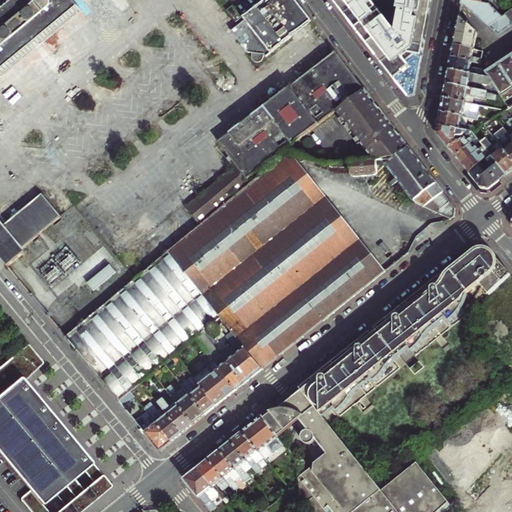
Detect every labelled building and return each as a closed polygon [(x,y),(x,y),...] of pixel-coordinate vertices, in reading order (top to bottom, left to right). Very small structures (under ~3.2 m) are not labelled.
[(0,88),(8,98),(15,91),(23,95),(28,83),(34,86),(27,63),(37,60),(35,53),(49,59),(51,55),(55,57),(62,42),(63,42),(72,34),(73,38),(129,20),(110,0),(19,0),(0,17),(0,88)] [(266,57),(311,22),(300,7),(294,0),(266,0),(262,3),(243,18),(245,20),(242,23),(231,31),(248,53),(252,54),(252,57),(253,59),(254,61),(256,62),(258,63),(261,62),(263,60),(263,58),(264,55),(266,57)] [(332,0),(333,0),(387,71),(407,97),(414,95),(422,57),(430,15),(432,0),(332,0)] [(489,7),(462,1),(462,4),(461,6),(464,6),(498,36),(499,36),(511,27),(511,56),(486,74),(490,80),(490,81),(509,110),(511,108),(511,107),(511,11),(509,13),(504,17),(499,13),(490,7),(489,7)] [(236,23),(242,18),(232,6),(227,11),(236,23)] [(505,8),(499,13),(504,17),(509,13),(506,10),(505,8)] [(457,27),(456,36),(476,40),(477,35),(459,18),(457,27)] [(454,42),(453,48),(473,51),(474,45),(476,40),(456,36),(454,42)] [(452,54),(451,60),(471,64),(481,66),(482,61),(474,59),(472,60),(473,51),(453,48),(452,54)] [(184,209),(197,223),(200,227),(261,175),(259,172),(336,112),(364,90),(335,52),(217,144),(235,167),(184,209)] [(450,66),(449,72),(478,78),(490,80),(486,74),(485,73),(474,71),(470,72),(471,64),(451,60),(450,66)] [(447,79),(446,86),(488,94),(489,86),(477,84),(478,78),(449,72),(447,79)] [(490,80),(478,78),(477,84),(489,86),(490,81),(490,80)] [(445,93),(443,101),(472,106),(474,99),(486,101),(488,94),(446,86),(445,93)] [(386,161),(395,160),(409,149),(397,132),(378,107),(364,90),(336,112),(374,162),(386,161)] [(442,107),(441,115),(469,120),(478,121),(479,117),(477,114),(478,107),(472,106),(443,101),(442,107)] [(511,135),(510,137),(511,138),(511,118),(507,111),(501,115),(511,130),(511,135)] [(439,121),(438,128),(472,134),(476,131),(476,130),(475,128),(468,126),(469,120),(441,115),(439,121)] [(443,142),(449,150),(455,145),(453,142),(455,137),(460,138),(462,141),(472,134),(438,128),(437,135),(443,142)] [(498,144),(511,161),(511,138),(510,137),(503,128),(492,136),(498,144)] [(453,154),(456,158),(478,140),(472,134),(462,141),(455,145),(449,150),(453,154)] [(491,156),(506,176),(511,171),(511,161),(498,144),(493,148),(486,139),(480,143),(484,148),(491,156)] [(459,162),(462,166),(484,148),(480,143),(478,140),(456,158),(459,162)] [(466,170),(469,174),(491,156),(484,148),(462,166),(466,170)] [(425,169),(409,149),(395,160),(387,166),(416,204),(451,220),(455,217),(455,208),(425,169)] [(506,176),(491,156),(469,174),(477,183),(481,188),(489,190),(506,176)] [(203,298),(321,204),(283,158),(261,175),(200,227),(170,251),(167,253),(203,298)] [(375,175),(374,162),(331,164),(331,168),(348,168),(349,176),(352,179),(372,178),(375,175)] [(0,223),(0,260),(7,269),(25,253),(22,250),(62,218),(43,195),(6,226),(4,228),(0,223)] [(238,342),(356,248),(321,204),(203,298),(221,320),(238,342)] [(197,223),(167,248),(170,251),(200,227),(197,223)] [(147,265),(150,268),(167,253),(170,251),(167,248),(147,265)] [(261,371),(379,277),(356,248),(238,342),(261,371)] [(203,298),(167,253),(150,268),(147,271),(136,280),(66,339),(102,382),(203,298)] [(484,290),(490,298),(510,276),(493,257),(489,260),(488,259),(486,258),(485,257),(483,256),(481,256),(479,256),(478,256),(475,256),(473,257),(471,258),(468,255),(466,257),(449,271),(451,274),(446,278),(444,275),(437,280),(433,284),(438,289),(436,288),(434,288),(433,289),(432,290),(432,291),(431,292),(430,292),(428,292),(426,292),(425,293),(423,294),(422,295),(421,295),(420,296),(416,300),(411,303),(399,313),(403,318),(401,319),(400,319),(399,319),(398,320),(397,321),(394,317),(384,324),(377,330),(381,334),(376,338),(372,333),(356,346),(360,352),(359,353),(356,353),(353,353),(351,353),(348,353),(347,354),(346,354),(343,356),(340,358),(337,361),(342,367),(327,379),(330,382),(327,381),(325,381),(324,382),(324,383),(323,385),(316,377),(314,378),(299,390),(301,392),(300,393),(323,420),(333,411),(337,414),(339,413),(342,411),(345,408),(347,404),(350,400),(350,399),(354,395),(371,381),(374,385),(378,382),(381,378),(383,376),(387,370),(390,366),(398,360),(409,352),(413,356),(418,351),(422,346),(424,344),(425,343),(426,341),(427,340),(428,339),(429,338),(429,337),(430,336),(431,335),(432,334),(433,333),(435,331),(447,322),(450,326),(450,325),(452,324),(453,323),(454,322),(455,321),(458,318),(459,317),(460,315),(463,311),(464,309),(465,307),(466,305),(466,304),(468,299),(466,298),(481,286),(484,290)] [(88,283),(94,291),(116,272),(110,265),(88,283)] [(221,320),(203,298),(102,382),(119,403),(131,393),(153,375),(165,365),(195,341),(221,320)] [(209,358),(236,391),(249,380),(261,371),(238,342),(219,357),(202,336),(195,341),(209,358)] [(0,454),(29,489),(29,491),(29,492),(29,493),(21,500),(30,511),(80,511),(107,490),(110,487),(111,486),(111,485),(110,484),(108,481),(25,382),(25,380),(42,365),(43,363),(43,362),(42,361),(29,346),(29,345),(28,345),(26,345),(0,366),(0,454)] [(194,379),(216,407),(226,399),(236,391),(209,358),(204,361),(209,367),(194,379)] [(165,365),(153,375),(154,376),(156,378),(168,369),(165,365)] [(184,389),(205,415),(211,411),(216,407),(194,379),(192,377),(181,385),(184,389)] [(169,394),(194,425),(199,420),(205,415),(184,389),(178,395),(172,387),(167,392),(169,394)] [(159,404),(183,434),(190,428),(194,425),(169,394),(164,399),(158,392),(153,397),(159,404)] [(131,393),(119,403),(123,407),(125,409),(136,400),(131,393)] [(446,511),(450,509),(445,503),(415,464),(380,491),(327,425),(323,420),(300,393),(284,406),(278,410),(274,411),(271,412),(268,413),(270,415),(263,420),(279,438),(298,424),(305,434),(304,435),(303,438),(303,440),(305,443),(307,444),(309,445),(312,445),(314,444),(324,457),(299,478),(301,489),(301,493),(297,496),(308,509),(310,511),(446,511)] [(144,409),(148,413),(172,442),(178,438),(183,434),(159,404),(155,407),(158,411),(157,412),(150,403),(144,409)] [(148,413),(136,423),(160,451),(166,447),(172,442),(148,413)] [(279,438),(263,420),(262,418),(253,425),(243,433),(259,452),(263,449),(269,456),(283,444),(279,438)] [(259,452),(243,433),(236,438),(231,442),(253,468),(263,480),(267,476),(262,470),(263,469),(258,463),(264,458),(259,452)] [(253,468),(231,442),(225,447),(220,451),(241,477),(246,483),(251,478),(246,473),(253,468)] [(241,477),(220,451),(214,456),(208,460),(229,486),(234,492),(239,487),(235,482),(241,477)] [(229,486),(208,460),(202,465),(197,469),(218,496),(223,501),(228,497),(223,491),(229,486)] [(218,496),(197,469),(184,480),(195,494),(210,511),(216,507),(211,502),(218,496)]
